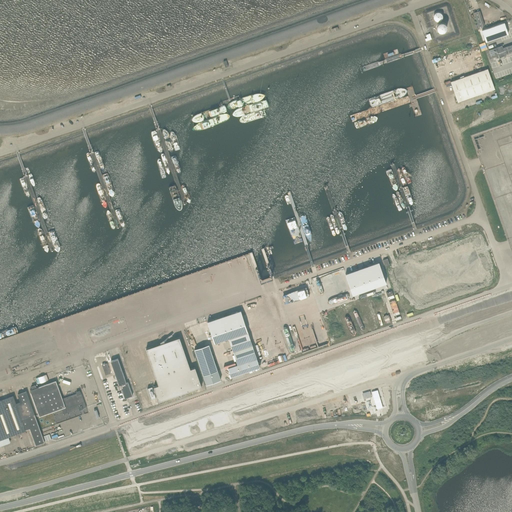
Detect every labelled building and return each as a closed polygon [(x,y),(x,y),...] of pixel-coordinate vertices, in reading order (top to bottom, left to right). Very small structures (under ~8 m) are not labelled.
[(474,13),(478,27),(484,25),(480,11),(474,13)] [(447,25),(441,23),(444,15),(436,12),(433,19),(439,22),(435,30),(443,34),(447,25)] [(508,34),(504,23),(482,30),(483,35),(485,40),(486,41),(508,34)] [(501,46),(487,51),(489,57),(496,55),(498,58),(504,56),(503,55),(511,51),(511,45),(502,49),(501,46)] [(495,89),(487,68),(451,81),(458,102),(495,89)] [(251,251),(249,252),(259,282),(273,277),(263,248),(261,248),(270,275),(261,278),(251,251)] [(386,283),(379,262),(367,266),(362,268),(345,274),(346,274),(347,277),(346,277),(353,295),(370,288),(373,287),(386,283)] [(218,285),(222,294),(244,285),(241,276),(218,285)] [(392,321),(401,319),(393,290),(387,292),(393,310),(389,311),(392,321)] [(259,367),(241,310),(229,314),(224,316),(207,321),(214,342),(228,337),(237,364),(228,368),(231,376),(259,367)] [(252,337),(275,331),(274,326),(251,333),(252,337)] [(153,346),(146,348),(158,385),(153,386),(158,401),(191,390),(201,386),(195,367),(190,368),(179,337),(168,341),(163,342),(163,343),(161,343),(160,343),(161,347),(154,349),(153,346)] [(209,344),(194,349),(203,376),(206,384),(220,380),(218,371),(209,344)] [(126,382),(118,358),(111,361),(119,385),(120,384),(125,398),(132,395),(128,382),(126,382)] [(102,365),(105,375),(110,373),(107,363),(102,365)] [(31,386),(32,389),(30,390),(39,416),(61,408),(63,414),(79,408),(79,409),(81,409),(86,407),(81,392),(80,392),(79,390),(78,391),(76,392),(77,393),(62,398),(57,385),(59,385),(57,380),(36,387),(35,385),(33,386),(31,386)] [(156,397),(154,392),(152,386),(150,387),(147,388),(151,399),(156,397)] [(16,403),(21,419),(34,414),(26,391),(18,394),(20,402),(16,403)] [(25,430),(21,419),(16,403),(13,396),(0,400),(0,439),(25,430)] [(34,414),(21,419),(25,430),(30,428),(36,445),(44,442),(34,414)]
